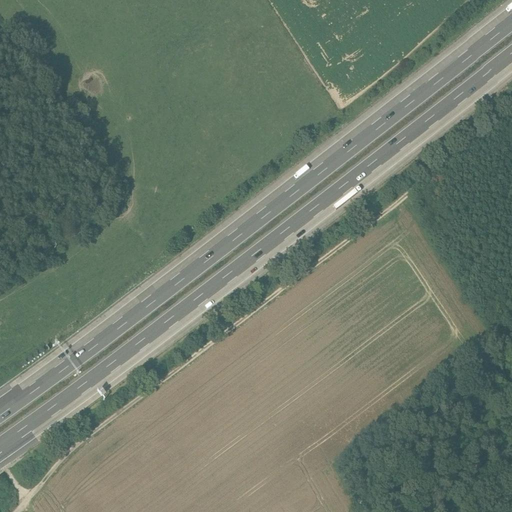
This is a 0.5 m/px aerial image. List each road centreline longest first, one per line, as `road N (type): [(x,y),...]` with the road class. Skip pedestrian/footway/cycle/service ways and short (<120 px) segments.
road 1 (motorway): [(511,17),(0,406)]
road 2 (motorway): [(0,453),(511,65)]
road 3 (track): [(511,114),(68,453),(25,499)]
road 4 (track): [(399,202),(488,335)]
